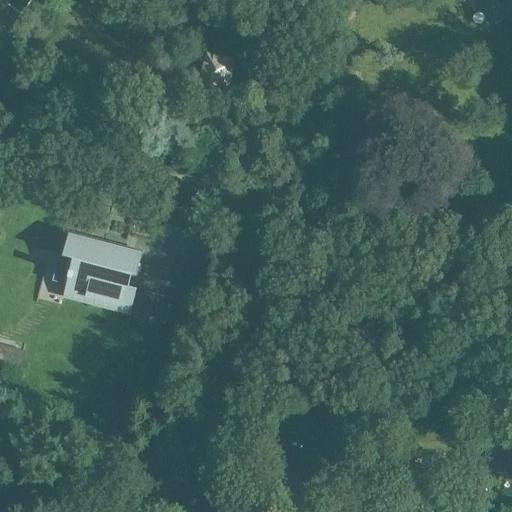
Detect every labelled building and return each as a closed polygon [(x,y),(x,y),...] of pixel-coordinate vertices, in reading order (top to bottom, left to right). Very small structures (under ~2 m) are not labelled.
[(511,0),(482,0),(496,24),(511,15),(511,0)] [(200,83),(229,89),(234,62),(206,56),(200,83)] [(163,232),(156,246),(170,253),(176,238),(163,232)] [(132,313),(138,290),(130,288),(133,275),(142,278),(148,255),(71,233),(65,256),(75,259),(65,294),(132,313)] [(411,454),(452,453),(451,434),(411,434),(411,454)] [(361,470),(368,455),(328,435),(321,451),(361,470)] [(170,509),(175,511),(187,511),(204,482),(189,473),(170,509)] [(306,501),(309,511),(327,511),(322,496),(306,501)]
